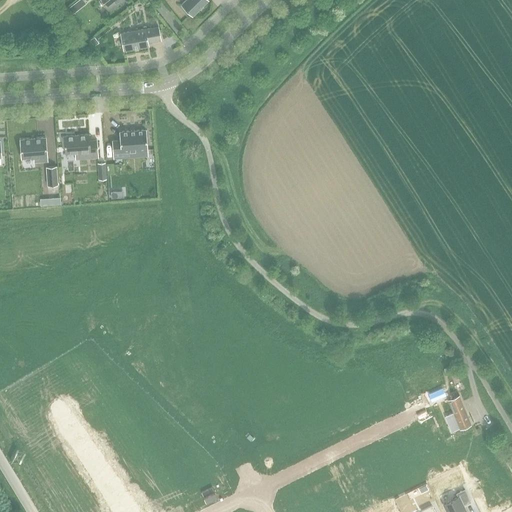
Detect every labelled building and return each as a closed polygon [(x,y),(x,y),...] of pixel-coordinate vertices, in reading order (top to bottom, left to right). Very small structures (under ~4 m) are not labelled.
[(104,0),(106,2),(104,3),(109,10),(121,0),(104,0)] [(185,0),(181,4),(193,15),(208,0),(185,0)] [(75,3),(68,8),(72,14),(79,9),(75,3)] [(158,26),(121,33),(124,50),(148,45),(148,42),(161,40),(158,26)] [(95,38),(91,41),(95,47),(99,44),(95,38)] [(147,149),(146,129),(120,131),(120,139),(112,140),(114,158),(130,156),(130,150),(147,149)] [(89,133),(64,135),(65,153),(75,152),(76,159),(98,157),(97,139),(90,139),(89,133)] [(46,161),(45,137),(19,139),(21,158),(33,157),(33,162),(46,161)] [(105,164),(97,164),(99,180),(106,180),(105,164)] [(58,183),(56,165),(46,166),(48,184),(58,183)] [(119,243),(98,245),(99,261),(120,260),(119,243)] [(78,246),(64,247),(66,268),(80,266),(78,246)] [(87,246),(78,246),(80,266),(89,266),(87,246)] [(64,247),(51,248),(52,269),(66,268),(64,247)] [(51,248),(37,249),(39,270),(52,269),(51,248)] [(37,249),(24,251),(25,271),(39,270),(37,249)] [(24,251),(10,252),(12,272),(25,271),(24,251)] [(10,252),(0,252),(0,272),(12,272),(10,252)] [(120,260),(99,261),(101,278),(122,276),(120,260)] [(122,276),(101,278),(102,294),(123,292),(122,276)] [(123,292),(102,294),(104,317),(125,316),(123,292)] [(60,311),(49,316),(56,335),(67,330),(60,311)] [(49,316),(36,321),(44,340),(56,335),(49,316)] [(36,321),(24,326),(31,345),(44,340),(36,321)] [(24,326),(11,331),(18,350),(31,345),(24,326)] [(11,331),(0,335),(0,340),(6,355),(18,350),(11,331)] [(442,387),(429,393),(432,401),(445,395),(442,387)] [(86,388),(65,403),(71,412),(81,405),(85,410),(103,397),(98,390),(91,395),(86,388)] [(471,423),(459,395),(448,399),(460,428),(471,423)] [(88,415),(79,422),(85,430),(106,415),(101,408),(107,403),(103,397),(85,410),(88,415)] [(34,433),(27,438),(31,445),(50,433),(47,427),(57,421),(52,413),(30,426),(34,433)] [(106,415),(85,430),(90,439),(100,432),(104,437),(122,424),(117,417),(111,422),(106,415)] [(108,442),(98,449),(104,457),(125,442),(120,435),(127,430),(122,424),(104,437),(108,442)] [(415,430),(402,436),(411,453),(422,447),(425,452),(439,445),(430,426),(416,433),(415,430)] [(50,433),(31,445),(35,451),(42,447),(47,454),(69,441),(64,432),(53,438),(50,433)] [(51,462),(44,466),(48,473),(67,461),(64,456),(74,450),(69,441),(47,454),(51,462)] [(125,442),(104,457),(110,466),(120,459),(123,464),(141,451),(137,445),(130,449),(125,442)] [(369,451),(366,453),(376,474),(389,468),(391,474),(408,465),(399,447),(391,451),(389,448),(381,452),(379,446),(375,448),(375,446),(368,449),(369,451)] [(127,469),(117,476),(123,484),(144,469),(139,462),(146,457),(141,451),(123,464),(127,469)] [(67,461),(48,473),(53,480),(60,475),(64,483),(86,469),(81,460),(71,467),(67,461)] [(352,462),(331,472),(338,487),(359,477),(362,482),(368,478),(362,466),(356,469),(352,462)] [(69,490),(62,494),(66,501),(85,489),(81,484),(92,478),(86,469),(64,483),(69,490)] [(144,469),(123,484),(129,493),(139,486),(142,491),(161,478),(156,472),(149,476),(144,469)] [(486,487),(477,492),(486,511),(487,511),(501,505),(497,498),(507,493),(496,474),(483,481),(486,487)] [(325,490),(331,487),(326,476),(319,480),(325,490)] [(146,496),(136,503),(142,511),(163,496),(158,489),(165,484),(161,478),(142,491),(146,496)] [(285,493),(285,494),(288,500),(289,500),(291,504),(308,496),(303,484),(285,492),(285,493)] [(426,484),(418,488),(421,493),(428,489),(426,484)] [(458,494),(443,502),(447,511),(466,511),(463,503),(470,500),(464,487),(456,491),(458,494)] [(85,489),(66,501),(70,508),(77,503),(82,511),(104,497),(98,489),(88,495),(85,489)] [(308,496),(291,504),(293,509),(292,509),(293,511),(303,511),(314,507),(308,496)] [(82,511),(99,511),(109,506),(104,497),(82,511)] [(401,511),(395,499),(388,502),(392,511),(401,511)]
